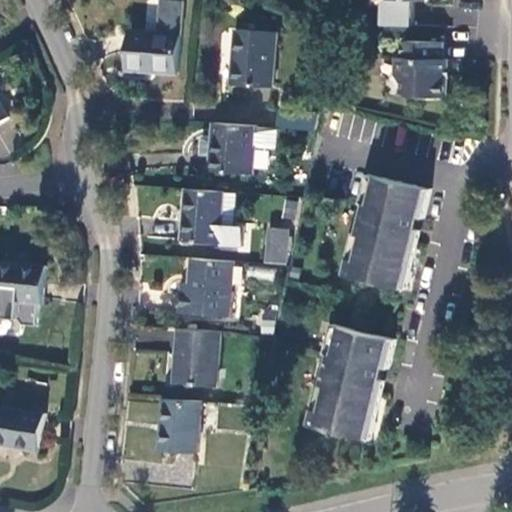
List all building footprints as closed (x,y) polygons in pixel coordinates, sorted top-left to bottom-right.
[(178,73),(182,4),(162,3),(160,35),(129,33),(127,70),(178,73)] [(276,33),(237,31),(233,84),(273,87),(276,33)] [(439,40),(402,40),(402,53),(397,53),(397,75),(401,79),(405,79),(406,91),(416,95),(446,94),(446,74),(444,72),(444,57),(439,57),(439,40)] [(0,123),(12,117),(0,97),(0,123)] [(256,153),(257,128),(214,125),(212,173),(254,176),(256,153)] [(283,154),(284,130),(257,128),(256,153),(283,154)] [(429,194),(366,179),(359,206),(365,208),(359,236),(352,235),(346,263),(350,264),(347,277),(405,291),(409,273),(405,272),(417,221),(422,222),(429,194)] [(223,228),(225,193),(188,190),(185,242),(220,244),(220,249),(243,250),(244,229),(236,228),(223,228)] [(236,228),(238,194),(225,193),(223,228),(236,228)] [(271,228),(266,262),(289,266),(294,231),(271,228)] [(47,265),(0,260),(0,316),(20,318),(24,324),(38,325),(40,301),(44,302),(47,265)] [(233,318),(237,263),(192,260),(191,286),(183,285),(181,314),(233,318)] [(395,341),(331,326),(324,357),(329,359),(322,388),(317,387),(311,413),(315,414),(311,428),(371,443),(375,426),(369,425),(383,368),(388,370),(395,341)] [(218,388),(222,333),(181,329),(177,385),(218,388)] [(200,454),(204,403),(167,400),(164,451),(200,454)] [(46,413),(0,405),(0,442),(40,449),(46,413)]
